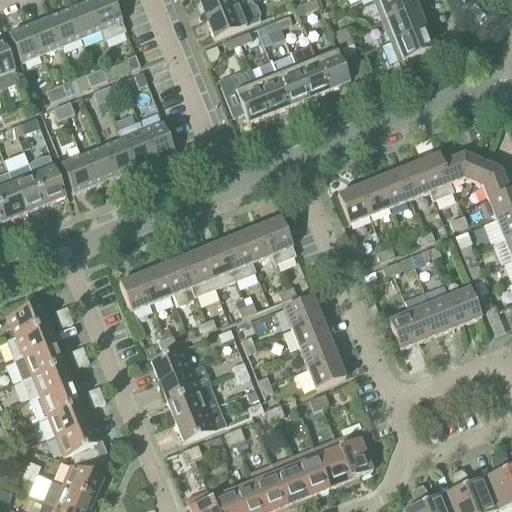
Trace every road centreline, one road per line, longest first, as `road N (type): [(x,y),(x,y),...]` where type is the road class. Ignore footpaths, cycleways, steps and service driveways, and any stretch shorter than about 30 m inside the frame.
road 1 (residential): [(65,254),(164,511)]
road 2 (residential): [(390,395),(297,163)]
road 3 (residential): [(297,163),(462,96),(511,86)]
road 4 (residential): [(231,192),(148,0)]
road 5 (residential): [(65,254),(231,192)]
road 6 (residential): [(511,382),(497,359),(390,395)]
road 7 (residential): [(403,481),(511,427)]
